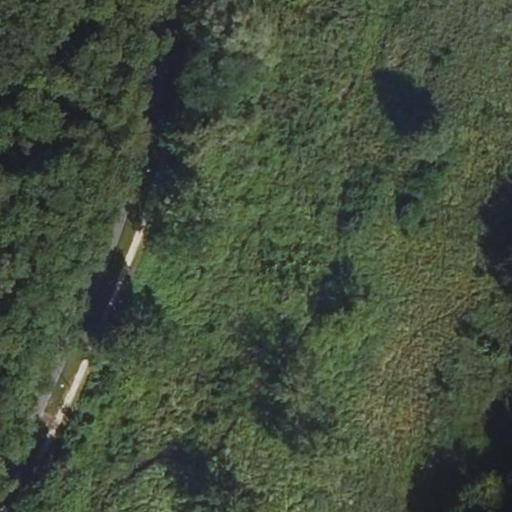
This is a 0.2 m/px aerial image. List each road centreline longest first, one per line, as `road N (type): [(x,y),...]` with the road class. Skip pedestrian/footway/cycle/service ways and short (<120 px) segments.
road 1 (tertiary): [(177,0),(163,118),(100,304),(0,507)]
road 2 (unclassified): [(103,0),(82,30),(37,62),(0,73)]
